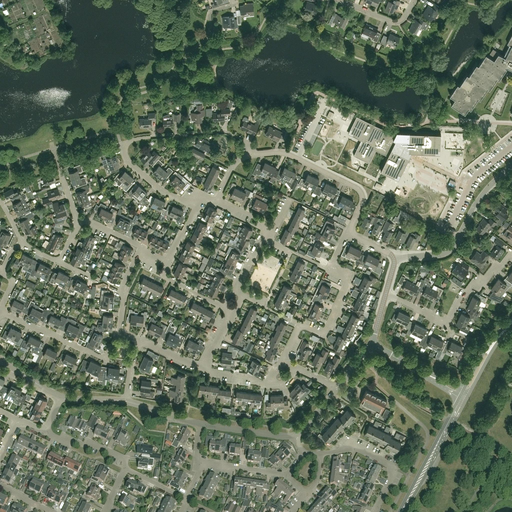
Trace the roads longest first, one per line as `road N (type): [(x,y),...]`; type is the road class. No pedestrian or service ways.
road 1 (residential): [(195,206),(158,189),(126,158),(128,142),(226,132),(253,154)]
road 2 (residential): [(350,231),(360,190),(286,152),(253,154)]
road 3 (residential): [(0,311),(99,356),(107,356),(118,332)]
road 4 (residential): [(393,259),(450,249),(494,180)]
road 5 (tertiary): [(402,511),(464,394)]
road 6 (residential): [(320,453),(354,446),(390,464),(374,511)]
